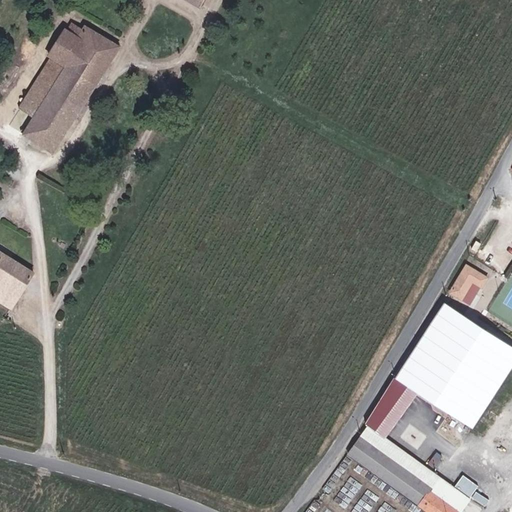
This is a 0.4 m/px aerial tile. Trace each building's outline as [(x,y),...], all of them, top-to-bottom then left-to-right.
[(172,0),(191,10),(196,0),(172,0)] [(58,34),(68,40),(73,33),(62,27),(58,34)] [(85,75),(95,82),(112,51),(74,30),(73,33),(68,40),(58,34),(57,33),(41,62),(61,72),(80,83),(85,75)] [(32,95),(44,102),(61,72),(41,62),(26,91),(32,95)] [(51,160),(95,82),(85,75),(80,83),(61,72),(44,102),(31,125),(20,144),(51,160)] [(13,115),(20,119),(32,95),(26,91),(13,115)] [(20,119),(31,125),(44,102),(32,95),(20,119)] [(499,210),(503,212),(510,200),(507,198),(499,210)] [(481,243),(474,240),(469,249),(476,252),(481,243)] [(35,283),(29,279),(32,276),(0,252),(0,306),(6,311),(22,290),(28,293),(35,283)] [(473,282),(477,285),(482,276),(468,267),(452,294),(462,300),(473,282)] [(477,285),(482,288),(487,279),(482,276),(477,285)] [(462,300),(466,302),(477,285),(473,282),(462,300)] [(466,302),(471,305),(482,288),(477,285),(466,302)] [(399,379),(478,426),(511,370),(511,337),(447,299),(399,379)] [(429,486),(432,483),(362,429),(349,447),(434,511),(461,511),(462,511),(450,502),(429,486)] [(465,511),(474,501),(459,489),(450,502),(462,511),(463,511),(465,511)]
